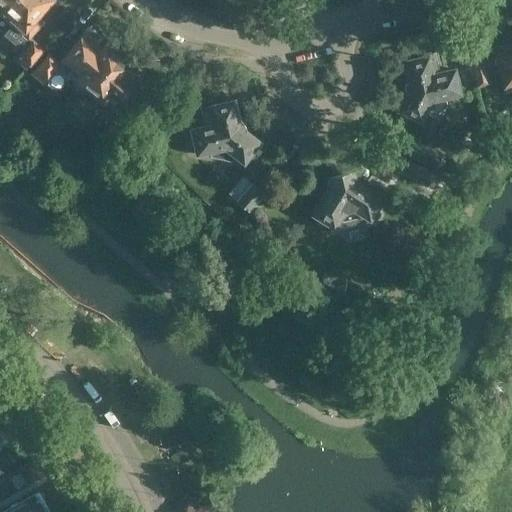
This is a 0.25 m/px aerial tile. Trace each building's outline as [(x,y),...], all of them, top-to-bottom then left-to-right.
[(0,0),(0,6),(3,8),(10,0),(0,0)] [(10,0),(3,8),(0,11),(29,37),(43,22),(36,16),(49,0),(10,0)] [(89,28),(62,58),(59,62),(60,62),(76,76),(75,77),(89,88),(122,50),(109,38),(105,43),(89,28)] [(16,60),(25,69),(43,49),(34,40),(16,60)] [(511,44),(489,50),(479,52),(479,53),(470,55),(477,87),(490,84),(488,74),(500,72),(504,92),(511,89),(511,44)] [(135,62),(122,50),(89,88),(102,100),(103,99),(121,114),(110,126),(115,131),(112,134),(117,139),(120,135),(125,140),(142,121),(129,109),(126,112),(123,109),(149,79),(132,65),(135,62)] [(49,53),(31,73),(42,83),(60,62),(59,62),(49,53)] [(443,96),(456,93),(452,70),(437,73),(434,56),(403,62),(407,82),(405,83),(405,91),(407,92),(400,109),(419,120),(424,112),(430,115),(444,104),(443,96)] [(238,119),(234,100),(203,107),(207,125),(193,128),(198,152),(208,150),(210,156),(231,160),(236,154),(242,159),(245,155),(248,157),(252,158),(258,150),(256,147),(254,145),(257,141),(243,129),(243,127),(241,119),(238,119)] [(441,154),(403,134),(395,149),(434,168),(441,154)] [(427,183),(433,171),(396,153),(390,165),(427,183)] [(334,178),(313,211),(333,224),(338,217),(348,224),(362,221),(366,213),(370,216),(383,194),(349,173),(346,179),(338,180),(334,178)] [(253,182),(238,200),(237,201),(248,212),(265,193),(253,182)] [(43,511),(34,496),(3,511),(43,511)]
